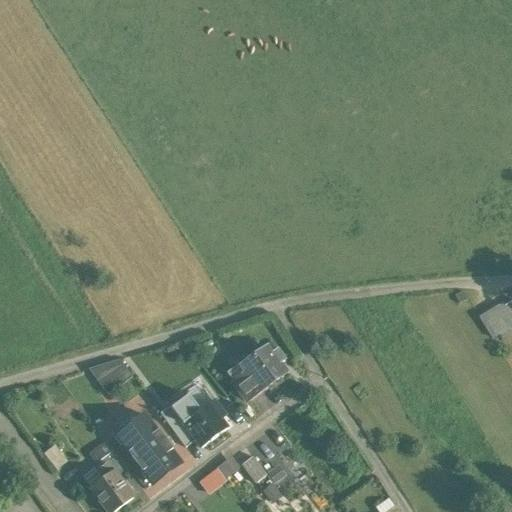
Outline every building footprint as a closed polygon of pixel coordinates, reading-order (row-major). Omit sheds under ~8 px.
[(453,295),(454,306),(469,305),(467,293),(453,295)] [(511,301),(502,308),(511,324),(511,301)] [(511,324),(502,308),(500,304),(489,311),(502,332),(511,325),(511,324)] [(489,311),(478,318),(491,338),(502,332),(489,311)] [(266,348),(241,367),(247,375),(261,394),(287,375),(279,365),(284,361),(277,351),(272,355),(266,348)] [(247,375),(234,384),(248,403),(261,394),(247,375)] [(170,427),(172,431),(183,423),(184,425),(187,423),(172,403),(159,413),(170,427)] [(184,425),(183,425),(197,443),(201,449),(226,430),(218,420),(223,416),(216,406),(211,410),(208,407),(187,423),(184,425)] [(147,422),(120,443),(152,485),(179,465),(173,458),(180,453),(171,442),(165,447),(157,437),(147,422)] [(197,443),(183,425),(184,425),(183,423),(172,431),(186,451),(197,443)] [(170,427),(157,437),(165,447),(171,442),(180,453),(173,458),(179,465),(191,456),(186,451),(172,431),(170,427)] [(104,443),(88,454),(96,464),(112,453),(104,443)] [(218,469),(228,481),(244,469),(252,481),(263,472),(245,448),(218,469)] [(267,475),(273,482),(282,474),(276,467),(267,475)] [(115,511),(133,499),(113,473),(109,476),(106,472),(97,478),(101,482),(91,490),(107,511),(115,511)] [(273,482),(262,491),(271,501),(281,492),(273,482)]
